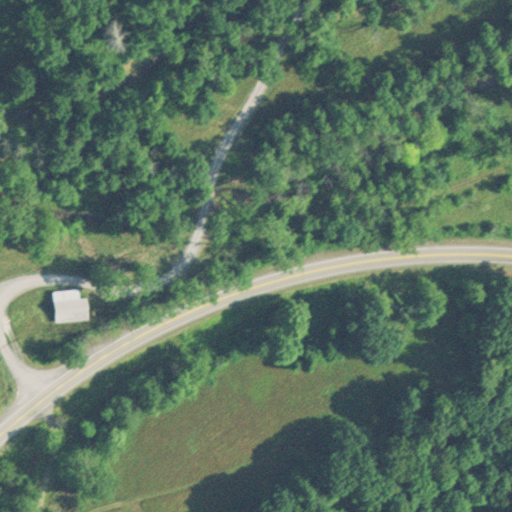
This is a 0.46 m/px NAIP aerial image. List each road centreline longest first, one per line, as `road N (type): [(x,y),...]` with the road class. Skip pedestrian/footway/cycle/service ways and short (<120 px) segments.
road 1 (secondary): [(511,252),(469,249),(285,274),(180,315),(92,364),(0,433)]
road 2 (residential): [(0,294),(54,274),(119,287),(148,286),(177,270),(195,245),(226,139),(311,0)]
